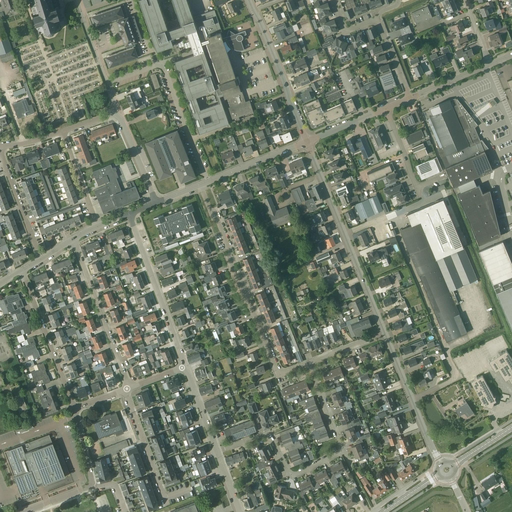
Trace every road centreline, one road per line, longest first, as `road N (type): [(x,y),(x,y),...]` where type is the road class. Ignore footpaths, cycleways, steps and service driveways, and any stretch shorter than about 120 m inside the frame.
road 1 (residential): [(344,233),(390,215),(456,374),(412,399)]
road 2 (residential): [(216,450),(269,435),(291,474),(338,454),(309,362)]
road 3 (residential): [(309,362),(277,374),(200,185)]
road 4 (residential): [(182,368),(128,214)]
road 5 (residential): [(129,387),(70,241)]
road 6 (unclassified): [(306,141),(248,0)]
road 7 (residential): [(24,511),(91,484),(74,409)]
road 8 (residential): [(74,409),(23,270)]
road 9 (residential): [(190,489),(165,498),(124,390)]
